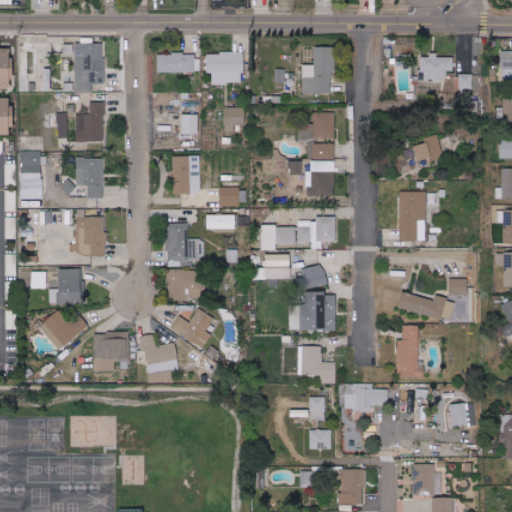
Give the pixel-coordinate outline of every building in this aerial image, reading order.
[(104,43),(75,43),(76,92),(92,92),(92,84),(105,84),(104,43)] [(303,64),(303,93),(335,92),(334,46),(316,47),(316,64),(303,64)] [(0,86),(12,87),(12,48),(0,47),(0,86)] [(511,50),(503,51),(503,81),(511,80),(511,50)] [(208,53),(208,73),(213,73),(213,83),(244,83),(244,52),(208,53)] [(199,71),(199,53),(158,54),(158,72),(199,71)] [(454,71),(454,55),(431,55),(431,56),(424,56),(423,79),(448,79),(448,70),(454,71)] [(459,89),(472,90),(472,74),(459,74),(459,89)] [(0,135),(11,135),(11,96),(0,96),(0,135)] [(105,141),(104,102),(90,102),(90,113),(77,114),(78,141),(105,141)] [(225,108),(226,132),(235,131),(235,125),(246,125),(245,107),(225,108)] [(335,139),(336,112),(314,112),(313,124),(299,123),(299,138),(335,139)] [(199,134),(199,114),(182,114),(182,134),(199,134)] [(501,158),(511,157),(511,130),(511,133),(511,139),(500,140),(501,158)] [(444,155),(438,134),(423,139),(424,143),(414,146),(419,163),(444,155)] [(335,160),(336,144),(310,143),(309,159),(335,160)] [(43,198),(42,164),(47,164),(47,157),(42,157),(42,151),(21,151),(22,198),(43,198)] [(201,156),(174,156),(175,193),(201,193),(201,156)] [(104,158),(77,158),(77,185),(88,185),(88,198),(104,197),(104,158)] [(307,195),(335,196),(336,161),(311,160),(311,172),(308,172),(307,195)] [(303,174),(303,161),(289,161),(289,175),(303,174)] [(496,199),(511,199),(511,168),(503,168),(503,187),(496,187),(496,199)] [(70,194),(80,186),(73,178),(63,186),(70,194)] [(241,205),(240,187),(220,187),(221,206),(241,205)] [(427,220),(427,192),(401,191),(400,239),(425,240),(425,234),(419,233),(419,220),(427,220)] [(237,229),(237,215),(207,215),(208,229),(237,229)] [(106,217),(77,216),(77,255),(106,256),(106,217)] [(336,216),(318,216),(318,220),(298,221),(299,242),(313,242),(313,248),(322,248),(322,241),(337,240),(336,216)] [(34,235),(35,219),(22,219),(22,235),(34,235)] [(189,222),(167,223),(168,260),(205,260),(205,239),(189,239),(189,222)] [(278,243),(297,243),(297,226),(262,225),(262,249),(278,249),(278,243)] [(239,250),(228,249),(228,262),(239,262),(239,250)] [(306,288),(328,283),(324,264),(302,269),(306,288)] [(61,288),(50,289),(51,303),(82,302),(81,268),(60,269),(61,288)] [(201,300),(202,289),(206,289),(207,271),(170,270),(169,299),(201,300)] [(32,288),(47,288),(48,272),(33,271),(32,288)] [(451,295),(469,294),(469,278),(450,279),(451,295)] [(304,330),(338,329),(337,294),(327,295),(327,290),(303,291),(304,330)] [(451,321),(457,301),(437,296),(435,300),(404,292),(400,307),(451,321)] [(511,299),(499,306),(511,333),(511,299)] [(190,323),(180,316),(172,327),(203,348),(213,334),(207,330),(215,318),(200,308),(190,323)] [(40,327),(61,350),(89,324),(80,314),(71,322),(59,310),(40,327)] [(302,329),(302,312),(292,311),(291,329),(302,329)] [(420,325),(404,325),(404,341),(399,341),(398,377),(425,378),(426,366),(419,366),(420,325)] [(95,370),(116,370),(116,361),(129,361),(129,333),(96,332),(95,370)] [(179,369),(176,343),(156,345),(155,334),(144,335),(147,372),(179,369)] [(300,345),(299,374),(322,375),(322,383),(336,384),(337,363),(323,362),(323,346),(300,345)] [(373,405),(389,405),(389,390),(373,389),(374,384),(354,384),(354,394),(346,394),(346,410),(372,410),(373,405)] [(326,397),(311,397),(310,420),(325,420),(326,397)] [(476,403),(452,404),(453,425),(476,425),(476,403)] [(332,430),(311,430),(311,449),(332,449),(332,430)] [(443,494),(442,473),(436,473),(436,464),(414,465),(415,495),(443,494)] [(367,469),(342,469),(341,504),(363,504),(363,488),(367,488),(367,469)] [(302,485),(315,486),(315,471),(303,471),(302,485)] [(435,511),(453,511),(454,497),(435,497),(435,511)]
